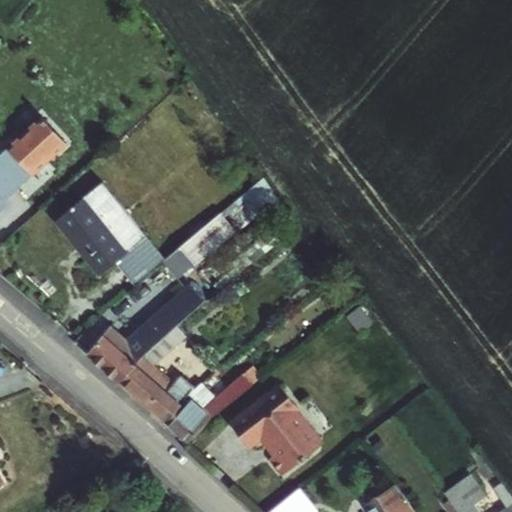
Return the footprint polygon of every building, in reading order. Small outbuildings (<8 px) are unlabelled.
[(7,164),(25,183),(70,140),(46,115),(15,144),(22,150),(7,164)] [(0,183),(12,196),(25,183),(7,164),(22,150),(15,144),(0,158),(0,183)] [(0,183),(0,212),(14,198),(12,196),(0,183)] [(120,263),(142,293),(172,267),(150,240),(139,248),(133,253),(91,198),(61,221),(103,276),(120,263)] [(243,232),(229,217),(189,252),(202,267),(243,232)] [(172,267),(185,282),(202,267),(189,252),(172,267)] [(134,346),(107,324),(80,348),(124,387),(141,370),(182,335),(211,311),(197,293),(134,346)] [(182,335),(141,370),(124,387),(169,428),(186,410),(192,404),(199,399),(185,386),(178,392),(157,373),(190,345),(182,335)] [(190,447),(216,426),(260,390),(253,382),(222,407),(206,393),(199,399),(192,404),(186,410),(169,428),(190,447)] [(300,414),(281,392),(233,433),(251,455),(263,445),(276,461),(271,465),(284,480),(317,453),(318,442),(297,417),(300,414)] [(511,511),(511,496),(489,468),(445,497),(456,511),(511,511)] [(321,511),(305,489),(273,511),(321,511)] [(413,511),(398,490),(368,509),(370,511),(413,511)]
